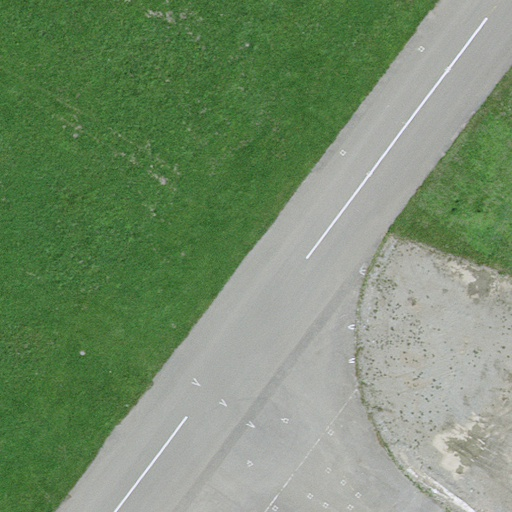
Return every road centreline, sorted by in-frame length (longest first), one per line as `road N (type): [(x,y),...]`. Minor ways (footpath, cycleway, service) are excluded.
road 1 (unknown): [(190,397),(489,0)]
road 2 (unknown): [(190,397),(355,511)]
road 3 (unknown): [(104,511),(190,397)]
